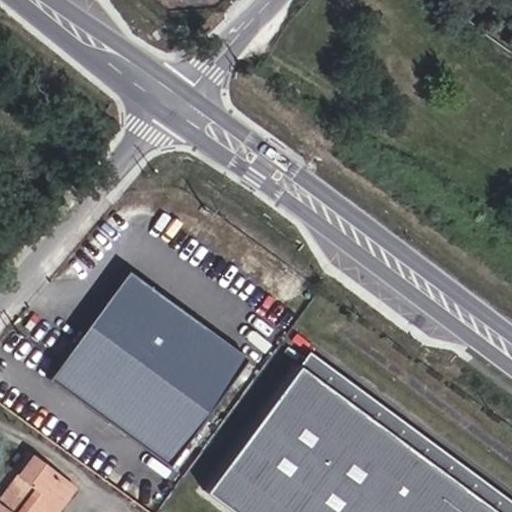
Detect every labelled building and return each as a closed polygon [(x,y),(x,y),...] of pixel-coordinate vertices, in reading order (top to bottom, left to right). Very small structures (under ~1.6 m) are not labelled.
[(126,269),(46,377),(167,466),(246,358),(126,269)] [(511,511),(511,502),(306,350),(296,364),(496,511),(511,511)] [(496,511),(296,364),(203,489),(234,511),(496,511)] [(0,511),(53,511),(72,487),(33,457),(22,472),(27,476),(44,491),(27,511),(7,511),(3,509),(0,506),(0,511)] [(27,511),(44,491),(27,476),(3,509),(7,511),(27,511)]
